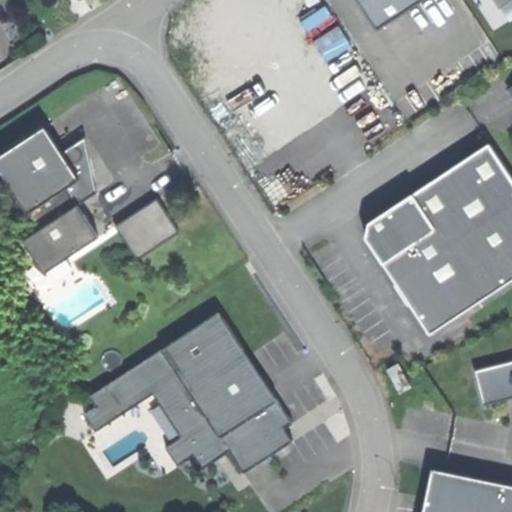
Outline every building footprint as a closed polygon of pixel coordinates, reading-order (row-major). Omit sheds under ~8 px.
[(356,0),(372,24),(409,0),(356,0)] [(511,0),(500,0),(511,16),(511,15),(511,0)] [(16,142),(0,151),(0,168),(37,229),(24,237),(45,270),(100,235),(79,202),(98,191),(85,135),(62,150),(45,123),(16,142)] [(395,278),(428,329),(511,274),(511,172),(491,141),(366,223),(364,231),(395,278)] [(116,221),(138,255),(180,228),(158,195),(116,221)] [(220,310),(88,392),(96,404),(83,412),(94,430),(153,392),(180,435),(166,444),(178,464),(194,454),(203,468),(231,451),(244,471),(293,440),(285,427),(291,423),(254,363),(220,310)] [(387,363),(403,394),(415,387),(399,357),(387,363)] [(511,358),(474,368),(483,402),(511,394),(511,358)] [(430,467),(424,499),(439,501),(445,470),(430,467)] [(511,511),(511,482),(445,470),(439,501),(424,499),(421,511),(511,511)]
